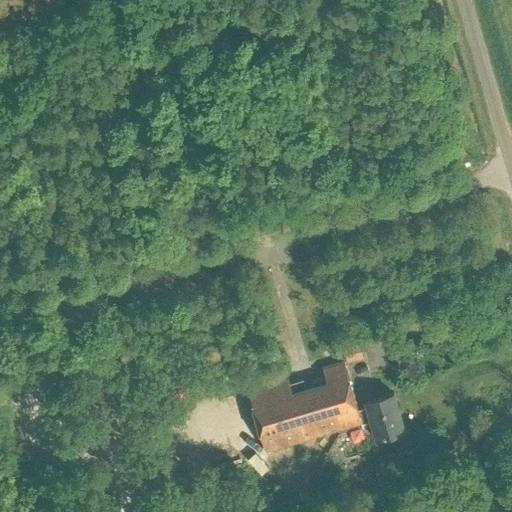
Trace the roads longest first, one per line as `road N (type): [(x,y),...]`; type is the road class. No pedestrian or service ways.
road 1 (track): [(69,307),(120,511)]
road 2 (unclassified): [(511,172),(464,0)]
